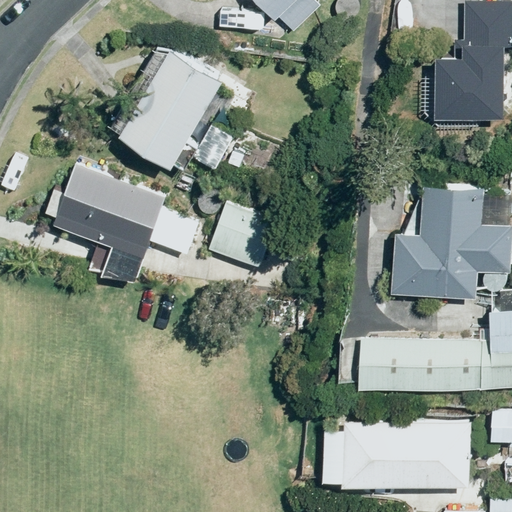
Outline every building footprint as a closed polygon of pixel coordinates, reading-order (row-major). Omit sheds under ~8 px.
[(265,0),(279,14),(279,12),(295,28),(321,3),(318,0),(265,0)] [(511,34),(511,0),(463,0),(463,26),(459,26),(459,39),(434,38),(432,99),(497,101),(499,34),(511,34)] [(180,152),(181,156),(188,159),(196,157),(199,151),(218,162),(235,133),(213,120),(215,117),(204,111),(226,74),(174,42),(171,47),(155,43),(144,62),(147,65),(129,94),(126,92),(111,117),(125,125),(123,129),(175,159),(180,152)] [(48,207),(58,211),(56,218),(116,239),(105,270),(139,275),(152,235),(190,248),(200,218),(163,205),(168,191),(78,158),(67,187),(56,184),(48,207)] [(398,228),(395,287),(479,291),(480,266),(511,268),(511,221),(510,221),(511,190),(485,189),(485,183),(427,180),(424,230),(398,228)] [(227,198),(210,245),(260,262),(277,215),(227,198)] [(278,233),(300,240),(303,228),(282,221),(278,233)] [(511,304),(493,304),(493,347),(496,347),(497,379),(511,378),(511,304)] [(322,417),(320,462),(339,462),(338,466),(469,471),(471,414),(344,409),(344,418),(322,417)] [(511,481),(487,480),(486,503),(511,504),(511,481)] [(483,511),(484,502),(442,501),(441,511),(483,511)]
